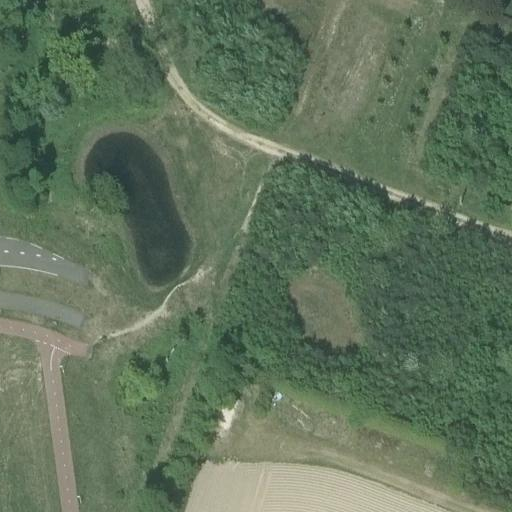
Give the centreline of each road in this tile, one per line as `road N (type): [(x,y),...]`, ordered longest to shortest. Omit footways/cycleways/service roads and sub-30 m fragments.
road 1 (track): [(141,0),(172,81),(224,128),(511,244)]
road 2 (track): [(273,153),(170,431),(123,511)]
